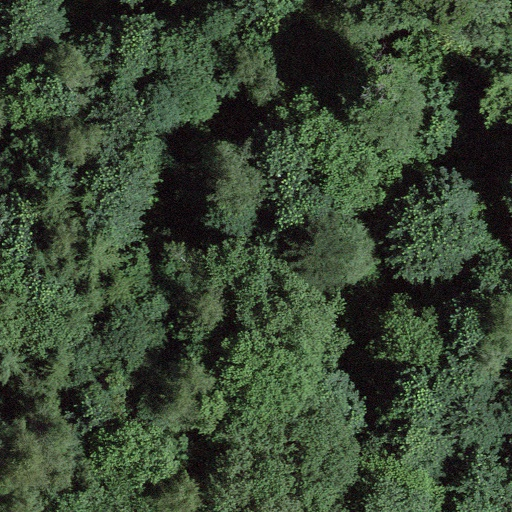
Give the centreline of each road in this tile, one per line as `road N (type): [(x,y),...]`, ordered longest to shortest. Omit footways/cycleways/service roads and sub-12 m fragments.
road 1 (track): [(278,0),(395,23),(478,264),(292,403),(194,511)]
road 2 (track): [(0,26),(136,0)]
